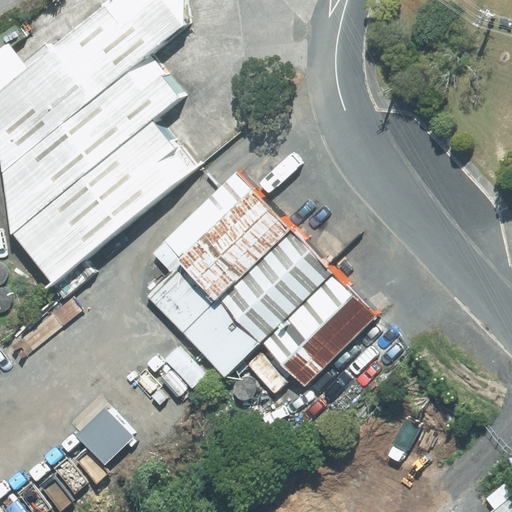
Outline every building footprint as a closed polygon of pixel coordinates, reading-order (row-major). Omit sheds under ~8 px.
[(159,58),(197,25),(192,0),(120,0),(6,96),(25,232),(69,285),(206,169),(166,121),(193,98),(159,58)] [(178,272),(154,295),(235,377),(271,342),(314,386),(386,315),(301,230),(299,232),(262,195),(264,193),(243,172),(160,254),(178,272)] [(9,259),(0,260),(0,314),(15,313),(9,259)] [(105,443),(96,455),(104,461),(113,449),(105,443)] [(44,479),(36,486),(47,496),(54,489),(44,479)] [(511,511),(511,490),(509,487),(483,511),(511,511)]
